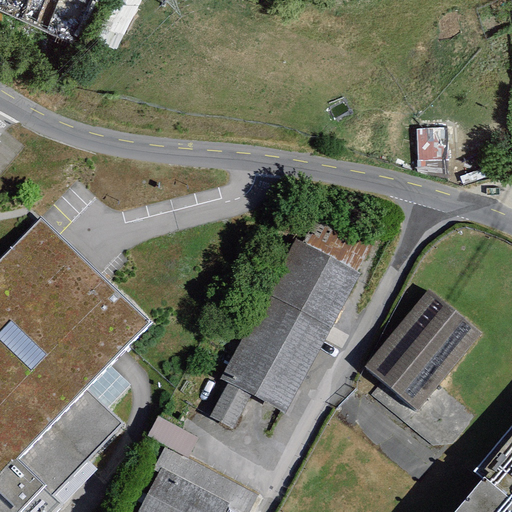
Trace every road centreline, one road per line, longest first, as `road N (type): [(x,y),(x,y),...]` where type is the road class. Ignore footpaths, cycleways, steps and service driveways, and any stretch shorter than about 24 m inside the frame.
road 1 (residential): [(0,100),(119,148),(372,180),(511,225)]
road 2 (unknown): [(266,511),(440,198)]
